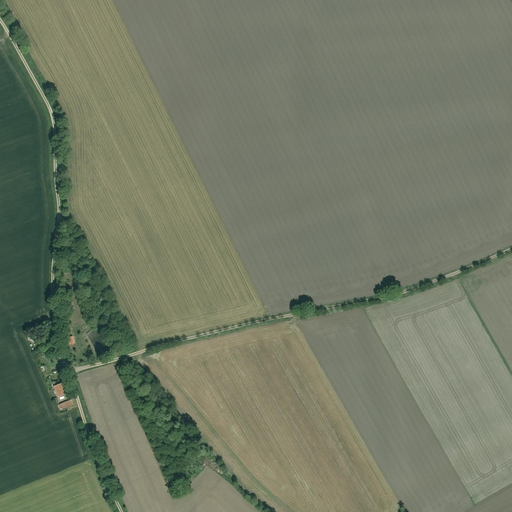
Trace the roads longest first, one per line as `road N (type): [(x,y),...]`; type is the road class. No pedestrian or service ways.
road 1 (residential): [(67,373),(403,295),(511,249)]
road 2 (residential): [(67,373),(54,346),(52,121),(0,23)]
road 3 (residential): [(121,511),(67,373)]
